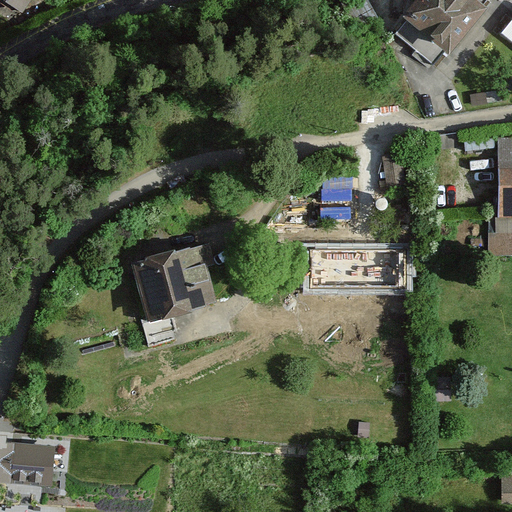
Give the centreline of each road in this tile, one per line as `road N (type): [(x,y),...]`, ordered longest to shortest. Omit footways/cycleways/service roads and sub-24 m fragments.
road 1 (unknown): [(0,377),(50,275),(116,204),(157,180),(253,148),(511,115)]
road 2 (tertiary): [(157,0),(76,26),(0,69)]
